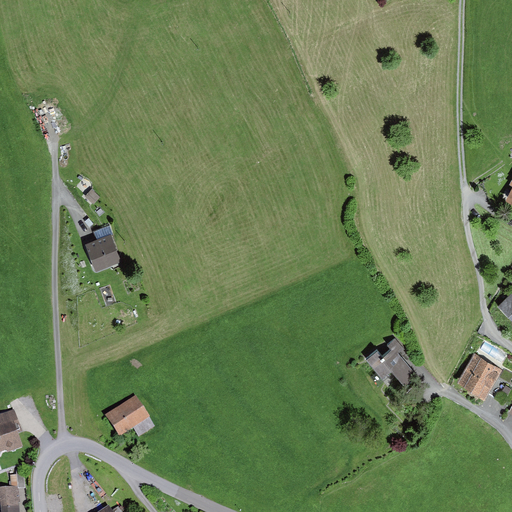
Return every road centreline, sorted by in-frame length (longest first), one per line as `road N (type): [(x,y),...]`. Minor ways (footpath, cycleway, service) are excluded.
road 1 (track): [(465,195),(462,0)]
road 2 (unclassified): [(117,461),(78,443),(55,448),(40,462),(40,511)]
